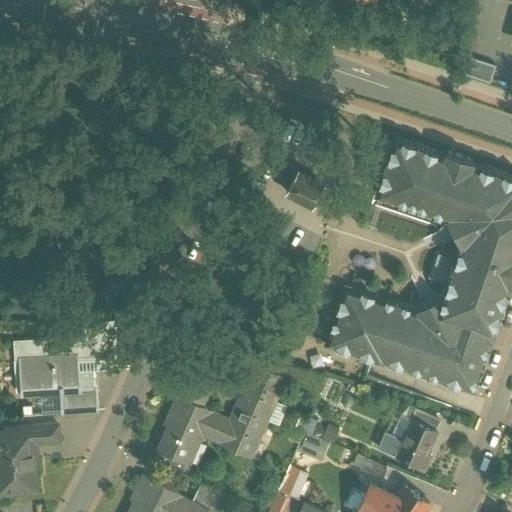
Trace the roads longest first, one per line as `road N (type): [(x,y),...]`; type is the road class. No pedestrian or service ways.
road 1 (residential): [(242,37),(216,166),(167,305),(58,511)]
road 2 (secondary): [(242,37),(511,125)]
road 3 (secondary): [(0,5),(161,25)]
road 4 (unknown): [(511,253),(378,167)]
road 5 (residential): [(452,511),(511,378)]
